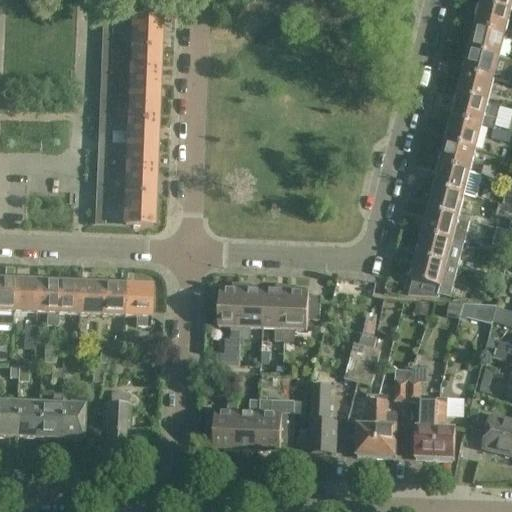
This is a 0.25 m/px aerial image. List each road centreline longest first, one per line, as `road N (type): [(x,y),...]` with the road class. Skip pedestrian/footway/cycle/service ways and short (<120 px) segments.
road 1 (residential): [(189,256),(355,264),(369,254),(435,0)]
road 2 (residential): [(179,496),(511,510)]
road 3 (residential): [(189,256),(206,0)]
road 4 (residential): [(179,496),(189,256)]
road 5 (residential): [(189,256),(0,248)]
road 6 (residential): [(179,496),(0,490)]
